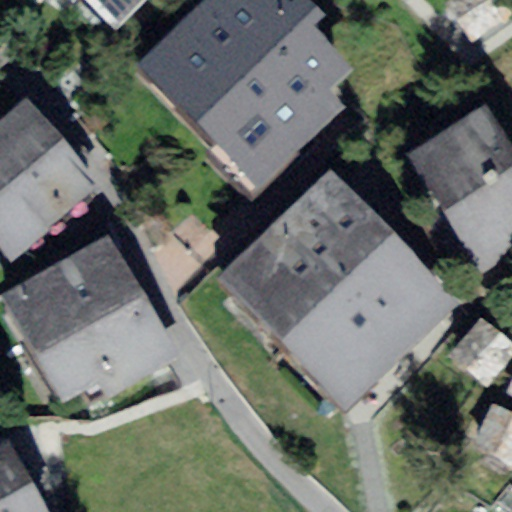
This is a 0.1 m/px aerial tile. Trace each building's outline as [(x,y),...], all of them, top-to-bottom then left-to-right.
[(64,0),(96,33),(129,0),(64,0)] [(284,0),(180,0),(128,50),(251,175),(356,73),(284,0)] [(492,0),(448,0),(437,8),(466,50),(508,22),(492,0)] [(15,81),(0,93),(0,247),(91,175),(15,81)] [(511,159),(487,117),(410,162),(479,279),(511,260),(511,159)] [(324,173),(209,285),(336,416),(452,304),(324,173)] [(95,220),(0,279),(0,292),(74,410),(175,346),(95,220)] [(511,359),(511,346),(477,321),(446,363),(487,393),(511,359)] [(511,417),(489,407),(468,450),(511,471),(511,417)] [(40,511),(0,427),(0,511),(40,511)]
